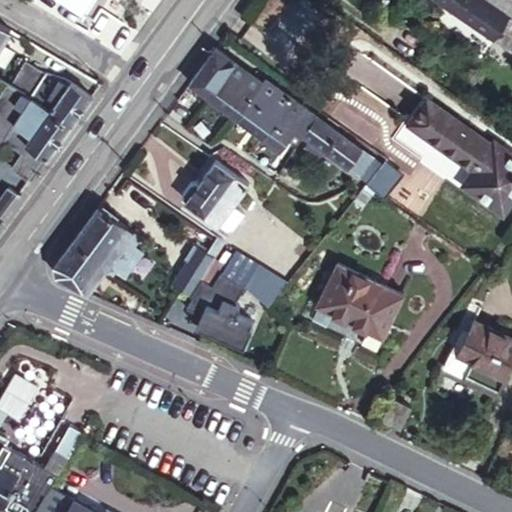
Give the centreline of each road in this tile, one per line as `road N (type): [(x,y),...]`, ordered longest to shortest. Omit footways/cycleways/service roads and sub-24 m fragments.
road 1 (unclassified): [(0,283),(299,412)]
road 2 (secondary): [(0,269),(136,79)]
road 3 (unclassified): [(299,412),(507,511)]
road 4 (residential): [(136,79),(2,0)]
